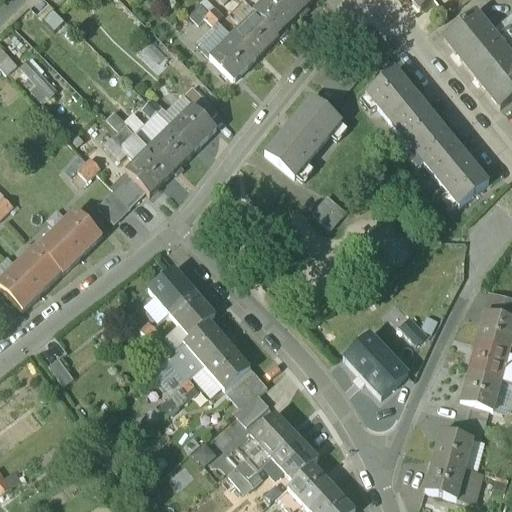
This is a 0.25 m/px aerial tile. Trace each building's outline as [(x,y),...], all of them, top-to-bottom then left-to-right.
[(265,4),(261,0),(238,0),(237,2),(243,8),(252,17),(265,4)] [(299,20),(278,0),(269,0),(265,4),(252,17),(253,19),(276,41),(299,20)] [(278,0),(299,20),(320,0),(278,0)] [(409,0),(423,16),(442,0),(409,0)] [(214,13),(205,5),(201,10),(208,19),(214,13)] [(243,8),(230,21),(240,32),(253,19),(252,17),(243,8)] [(200,9),(189,21),(198,30),(204,24),(208,19),(201,10),(200,9)] [(222,22),(214,13),(208,19),(218,26),(222,22)] [(492,40),(475,18),(444,43),(477,83),(507,58),(499,49),(504,45),(503,44),(497,36),(492,40)] [(218,26),(208,19),(204,24),(212,32),(218,26)] [(276,41),(253,19),(240,32),(232,41),(256,64),(278,43),(276,41)] [(511,43),(508,39),(503,44),(504,45),(499,49),(507,58),(511,64),(511,43)] [(256,64),(232,41),(209,63),(233,87),(256,64)] [(16,71),(0,54),(0,74),(6,81),(16,71)] [(511,64),(507,58),(477,83),(502,114),(511,105),(511,64)] [(343,66),(322,92),(339,106),(360,80),(343,66)] [(42,106),(52,97),(26,68),(15,77),(42,106)] [(395,77),(366,100),(412,157),(441,134),(395,77)] [(218,119),(194,94),(185,102),(192,111),(209,128),(218,119)] [(312,104),(265,160),(295,185),(341,128),(312,104)] [(161,115),(153,106),(148,111),(156,120),(161,115)] [(156,120),(148,111),(142,117),(150,125),(156,120)] [(192,111),(170,134),(193,157),(216,134),(209,128),(192,111)] [(147,155),(125,132),(112,144),(126,159),(126,160),(133,167),(134,168),(147,155)] [(193,157),(170,134),(147,155),(171,179),(194,157),(193,157)] [(487,191),(442,135),(413,158),(458,214),(487,191)] [(112,144),(103,153),(118,168),(126,160),(126,159),(112,144)] [(171,179),(147,155),(134,168),(133,167),(124,176),(125,177),(145,198),(149,201),(171,179)] [(100,174),(90,164),(85,169),(94,179),(100,174)] [(85,169),(77,176),(87,186),(94,179),(85,169)] [(145,198),(125,177),(110,193),(113,196),(129,213),(130,213),(145,198)] [(129,213),(113,196),(97,212),(113,229),(129,213)] [(3,203),(0,206),(0,226),(13,213),(3,203)] [(346,218),(328,204),(314,221),(331,236),(346,218)] [(75,217),(37,254),(60,279),(62,280),(100,242),(75,217)] [(37,254),(35,253),(0,287),(0,294),(22,317),(60,279),(37,254)] [(173,273),(148,295),(168,320),(193,298),(173,273)] [(215,323),(193,298),(168,320),(189,345),(208,329),(215,323)] [(511,305),(489,298),(484,318),(511,325),(511,305)] [(511,325),(484,318),(476,348),(508,358),(509,355),(511,343),(511,325)] [(148,327),(139,335),(144,340),(153,332),(148,327)] [(425,343),(410,327),(400,336),(415,353),(425,343)] [(229,352),(208,329),(189,345),(183,350),(204,374),(229,352)] [(153,332),(144,340),(148,345),(158,337),(153,332)] [(406,382),(369,343),(343,367),(380,407),(406,382)] [(508,358),(476,348),(468,379),(500,388),(507,362),(508,358)] [(183,350),(168,363),(188,387),(204,374),(183,350)] [(250,376),(229,352),(204,374),(225,397),(250,376)] [(511,362),(507,362),(500,388),(511,391),(511,362)] [(58,364),(48,371),(62,391),(73,383),(58,364)] [(253,379),(228,400),(242,416),(258,402),(267,395),(253,379)] [(500,388),(468,379),(460,409),(488,416),(492,417),(500,388)] [(188,387),(179,395),(183,400),(193,392),(188,387)] [(242,416),(235,422),(245,434),(268,414),(258,402),(242,416)] [(488,416),(460,409),(455,424),(484,432),(488,416)] [(298,442),(278,419),(252,441),(273,465),(298,442)] [(235,422),(217,437),(228,449),(245,434),(235,422)] [(484,432),(455,424),(451,439),(472,445),(472,446),(479,448),(484,432)] [(451,439),(440,436),(432,468),(464,476),(465,475),(472,446),(472,445),(451,439)] [(252,441),(237,454),(246,466),(253,475),(257,480),(273,465),(252,441)] [(319,465),(298,442),(273,465),(294,488),(313,471),(319,465)] [(246,466),(236,473),(244,483),(253,475),(246,466)] [(464,476),(432,468),(424,497),(456,507),(464,476)] [(314,511),(333,495),(313,471),(294,488),(289,494),(304,511),(314,511)] [(253,475),(244,483),(248,488),(257,480),(253,475)] [(481,480),(465,475),(464,476),(456,507),(473,511),(481,480)] [(509,480),(497,477),(495,485),(507,488),(509,480)] [(0,502),(11,495),(0,480),(0,502)] [(257,480),(248,488),(253,495),(262,486),(257,480)] [(507,488),(495,485),(493,491),(505,495),(507,488)] [(505,495),(493,491),(490,504),(502,507),(505,495)] [(348,511),(333,495),(314,511),(348,511)]
